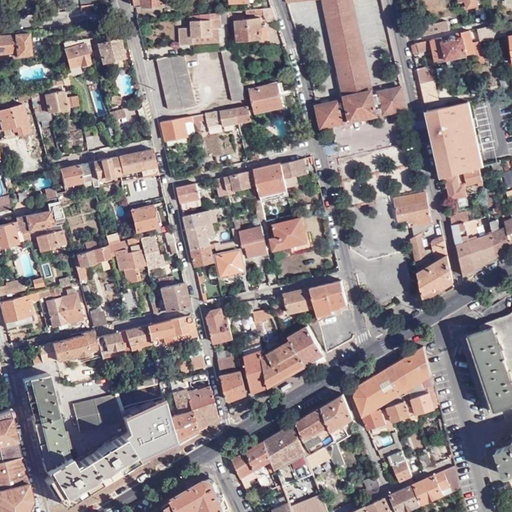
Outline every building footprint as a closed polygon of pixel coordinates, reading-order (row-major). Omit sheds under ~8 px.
[(0,0),(3,13),(11,12),(8,0),(0,0)] [(41,0),(43,11),(52,9),(50,0),(41,0)] [(327,0),(340,58),(337,60),(346,99),(314,106),(321,132),(409,113),(402,88),(373,94),(365,56),(362,54),(348,0),(327,0)] [(276,20),(272,7),(246,10),(247,15),(264,14),(268,20),(276,20)] [(228,17),(227,12),(220,13),(222,24),(230,23),(228,17)] [(220,13),(191,16),(192,28),(179,28),(180,44),(212,43),(212,29),(219,28),(222,28),(222,24),(220,13)] [(268,38),(266,22),(263,23),(262,17),(244,19),(244,15),(238,15),(238,19),(236,19),(238,41),(268,38)] [(421,27),(423,36),(449,30),(447,21),(421,27)] [(492,25),(478,28),(480,40),(507,34),(505,23),(492,25)] [(212,29),(212,43),(220,42),(219,28),(212,29)] [(469,30),(431,39),(433,49),(436,61),(447,59),(467,54),(474,53),(473,47),(472,42),(469,30)] [(0,54),(16,53),(16,57),(32,55),(30,33),(0,36),(0,54)] [(98,44),(104,63),(125,57),(120,37),(98,44)] [(54,42),(58,58),(63,57),(62,52),(65,51),(70,69),(81,66),(81,68),(92,65),(87,48),(92,47),(90,38),(54,42)] [(415,42),(412,45),(414,53),(433,49),(431,39),(415,42)] [(484,62),(481,46),(473,47),(474,53),(475,53),(477,63),(484,62)] [(246,98),(236,49),(222,50),(233,101),(246,98)] [(185,54),(157,57),(169,109),(195,103),(185,54)] [(447,59),(448,64),(449,67),(469,63),(467,54),(447,59)] [(431,65),(417,68),(425,103),(439,99),(436,86),(434,87),(433,81),(435,80),(431,65)] [(53,81),(61,78),(63,78),(61,71),(50,75),(53,81)] [(277,83),(251,90),(255,112),(282,106),(277,83)] [(30,91),(39,123),(49,120),(48,113),(45,95),(64,91),(63,85),(30,91)] [(45,95),(48,113),(68,109),(64,91),(45,95)] [(110,102),(120,103),(121,96),(111,95),(110,102)] [(73,108),(80,107),(78,96),(71,97),(73,108)] [(30,133),(23,105),(0,110),(0,125),(1,130),(11,127),(13,133),(16,132),(18,136),(30,133)] [(251,120),(248,105),(237,108),(239,122),(251,120)] [(109,111),(112,120),(125,116),(122,107),(109,111)] [(237,108),(192,116),(193,120),(196,135),(202,134),(200,121),(207,119),(208,127),(223,123),(223,126),(239,122),(237,108)] [(192,116),(161,122),(165,140),(187,136),(185,122),(193,120),(192,116)] [(495,117),(465,123),(473,159),(503,153),(502,150),(506,150),(505,141),(501,141),(495,117)] [(187,136),(196,135),(193,120),(185,122),(187,136)] [(85,131),(87,141),(94,140),(92,129),(85,131)] [(258,151),(267,148),(263,135),(255,137),(258,151)] [(260,157),(258,151),(255,137),(250,138),(251,145),(253,144),(255,154),(251,156),(252,159),(260,157)] [(153,149),(118,156),(121,173),(120,173),(122,180),(126,179),(125,172),(140,169),(157,165),(153,149)] [(88,162),(92,179),(94,186),(100,185),(98,180),(117,176),(112,157),(88,162)] [(304,157),(282,163),(285,178),(296,175),(308,172),(304,157)] [(453,165),(456,174),(471,169),(469,161),(453,165)] [(503,167),(501,161),(492,164),(494,170),(503,167)] [(88,162),(60,168),(64,185),(92,179),(88,162)] [(254,170),(257,182),(260,194),(286,188),(287,186),(285,178),(282,163),(277,164),(278,167),(273,168),(272,165),(254,170)] [(159,172),(157,165),(140,169),(143,176),(159,172)] [(456,174),(445,177),(450,200),(458,198),(460,207),(468,205),(464,185),(482,180),(480,167),(471,169),(456,174)] [(224,177),(228,193),(235,191),(234,189),(251,185),(250,184),(257,182),(254,170),(224,177)] [(0,193),(10,192),(6,180),(4,172),(0,173),(0,193)] [(285,178),(287,186),(299,184),(296,175),(285,178)] [(224,177),(215,179),(219,195),(228,193),(224,177)] [(202,204),(197,183),(177,187),(184,216),(190,214),(188,207),(202,204)] [(0,217),(0,218),(1,224),(17,220),(18,222),(20,231),(65,221),(55,186),(45,189),(48,201),(47,201),(49,209),(15,217),(14,214),(0,217)] [(426,190),(394,197),(399,220),(409,218),(410,225),(413,224),(416,236),(412,238),(412,247),(417,263),(428,258),(422,232),(433,224),(426,190)] [(146,192),(126,197),(128,205),(148,200),(146,192)] [(10,196),(0,196),(0,212),(11,211),(10,196)] [(266,218),(261,199),(256,200),(260,219),(266,218)] [(157,224),(151,204),(131,209),(137,230),(157,224)] [(186,228),(212,222),(216,221),(214,212),(219,211),(219,207),(210,209),(190,214),(184,216),(186,228)] [(466,212),(450,215),(452,225),(465,222),(468,221),(466,212)] [(511,246),(511,213),(511,214),(511,216),(511,221),(505,225),(507,229),(501,231),(498,220),(490,222),(493,237),(497,255),(511,246)] [(291,245),(307,240),(302,217),(276,224),(279,237),(272,238),(275,248),(291,245)] [(482,224),(481,218),(468,221),(465,222),(467,227),(482,224)] [(31,237),(29,232),(21,234),(21,233),(20,231),(18,222),(17,220),(1,224),(0,224),(0,244),(22,238),(22,239),(31,237)] [(212,222),(186,228),(192,249),(210,244),(208,236),(215,234),(212,222)] [(463,275),(476,268),(470,242),(467,227),(465,222),(452,225),(463,275)] [(262,224),(240,230),(243,245),(246,244),(249,256),(269,251),(262,224)] [(31,237),(34,251),(39,249),(39,250),(66,243),(62,228),(46,232),(45,228),(29,232),(31,237)] [(160,257),(155,234),(141,238),(144,247),(147,260),(160,257)] [(443,234),(432,239),(437,260),(419,271),(423,293),(424,298),(453,281),(443,234)] [(118,235),(108,238),(109,243),(120,241),(118,235)] [(476,268),(497,255),(493,237),(470,242),(476,268)] [(85,241),(86,249),(98,246),(96,238),(85,241)] [(107,244),(110,255),(117,254),(120,269),(125,268),(128,281),(140,279),(137,266),(148,265),(147,260),(144,247),(127,251),(125,239),(120,241),(109,243),(107,244)] [(311,240),(307,240),(291,245),(293,252),(313,247),(311,240)] [(221,241),(210,244),(212,251),(222,248),(221,241)] [(85,267),(111,260),(110,255),(107,244),(98,246),(86,249),(73,252),(80,278),(87,276),(85,267)] [(210,244),(192,249),(195,265),(214,261),(212,251),(210,244)] [(240,249),(218,254),(223,274),(244,268),(240,249)] [(147,260),(148,265),(148,266),(164,261),(163,256),(160,257),(147,260)] [(210,273),(197,277),(204,299),(217,295),(210,273)] [(40,275),(32,278),(34,286),(42,284),(40,275)] [(161,287),(176,283),(174,275),(158,278),(161,287)] [(68,276),(58,279),(60,286),(70,284),(68,276)] [(22,277),(3,282),(3,285),(0,285),(0,294),(25,288),(22,277)] [(242,280),(245,292),(252,290),(249,279),(242,280)] [(311,287),(316,306),(317,310),(318,317),(319,320),(329,316),(328,314),(334,313),(333,309),(348,305),(341,280),(311,287)] [(153,289),(159,312),(190,304),(185,281),(176,283),(161,287),(153,289)] [(83,287),(87,302),(92,301),(88,286),(83,287)] [(311,287),(284,293),(289,313),(316,306),(311,287)] [(54,327),(69,323),(81,320),(85,319),(77,292),(76,292),(75,288),(68,289),(69,294),(47,300),(54,327)] [(48,296),(46,290),(39,292),(40,298),(40,299),(48,296)] [(40,298),(39,292),(1,301),(6,320),(32,314),(33,313),(30,300),(40,298)] [(251,301),(245,302),(247,312),(253,311),(251,301)] [(234,337),(226,306),(212,310),(208,316),(214,343),(234,337)] [(267,308),(253,311),(257,330),(262,328),(259,319),(271,316),(267,308)] [(495,325),(511,318),(511,309),(509,312),(506,313),(478,323),(481,329),(483,329),(482,327),(494,323),(495,325)] [(308,312),(310,318),(318,317),(317,310),(308,312)] [(91,316),(94,328),(108,324),(104,312),(91,316)] [(32,314),(6,320),(8,328),(33,321),(32,314)] [(174,343),(198,337),(194,321),(190,322),(189,321),(189,318),(188,316),(169,321),(171,331),(174,343)] [(318,317),(310,318),(311,326),(313,326),(320,337),(318,337),(323,346),(326,345),(319,320),(318,317)] [(511,318),(495,325),(494,323),(482,327),(483,329),(481,329),(466,335),(491,411),(511,403),(511,318)] [(156,335),(171,331),(169,321),(147,326),(151,341),(152,341),(153,344),(155,345),(156,345),(158,343),(156,335)] [(308,325),(288,337),(290,341),(307,364),(325,353),(308,325)] [(151,341),(147,326),(138,328),(126,331),(127,335),(131,349),(132,351),(137,349),(137,347),(151,344),(151,341)] [(100,349),(96,338),(94,331),(81,333),(81,336),(52,343),(56,358),(57,360),(100,349)] [(124,348),(120,332),(96,338),(100,349),(104,360),(114,358),(113,350),(123,348),(124,348)] [(261,348),(260,339),(248,343),(249,345),(251,351),(261,348)] [(42,362),(56,358),(52,343),(52,341),(37,344),(42,362)] [(263,354),(270,385),(307,364),(290,341),(263,354)] [(42,362),(37,344),(30,346),(35,364),(42,362)] [(251,351),(249,345),(243,347),(254,391),(270,385),(263,354),(261,348),(251,351)] [(161,382),(171,379),(170,374),(168,374),(160,346),(152,348),(159,376),(161,382)] [(422,379),(432,373),(425,346),(400,360),(414,384),(422,379)] [(124,351),(123,348),(113,350),(114,358),(130,354),(128,349),(124,351)] [(236,348),(216,353),(218,360),(238,355),(236,348)] [(204,366),(202,354),(190,356),(194,368),(204,366)] [(238,355),(218,360),(220,370),(240,365),(238,355)] [(181,371),(188,370),(185,360),(179,361),(181,371)] [(414,384),(400,360),(358,385),(355,394),(363,414),(409,387),(414,384)] [(242,370),(221,375),(226,399),(231,400),(248,394),(242,370)] [(45,477),(61,504),(138,458),(137,457),(124,435),(123,434),(74,463),(68,454),(49,372),(23,378),(44,469),(48,475),(45,477)] [(143,386),(161,382),(159,376),(141,381),(143,386)] [(172,383),(174,391),(186,387),(183,377),(171,379),(172,383)] [(425,388),(422,379),(414,384),(409,387),(410,393),(425,388)] [(143,386),(141,381),(129,384),(131,389),(143,386)] [(423,410),(434,406),(433,405),(439,403),(434,384),(429,386),(427,387),(429,391),(420,394),(420,396),(423,410)] [(197,428),(217,417),(209,386),(187,392),(197,428)] [(169,417),(176,439),(197,428),(187,392),(186,387),(174,391),(180,413),(169,417)] [(140,458),(176,439),(169,417),(165,404),(163,391),(158,393),(164,414),(145,421),(131,427),(140,456),(140,458)] [(125,419),(115,393),(74,402),(80,430),(125,419)] [(345,393),(323,406),(332,431),(354,418),(345,393)] [(420,394),(410,398),(412,404),(415,412),(423,410),(420,396),(420,394)] [(405,399),(386,406),(388,410),(392,421),(410,414),(407,406),(405,399)] [(394,426),(394,425),(392,421),(388,410),(386,406),(386,404),(363,414),(369,428),(384,422),(388,429),(394,426)] [(323,406),(294,423),(307,455),(325,446),(330,455),(338,468),(346,464),(339,447),(335,438),(332,431),(323,406)] [(0,511),(33,511),(37,505),(14,411),(0,415),(0,511)] [(440,423),(444,436),(448,435),(443,418),(438,419),(439,424),(440,423)] [(266,440),(273,458),(277,466),(277,467),(291,459),(298,479),(313,472),(311,466),(307,455),(294,423),(266,440)] [(340,436),(335,438),(339,447),(344,445),(340,436)] [(248,450),(260,477),(263,484),(271,480),(267,472),(270,471),(266,462),(273,458),(266,440),(248,450)] [(380,449),(383,457),(390,454),(403,449),(400,440),(380,449)] [(438,444),(442,459),(453,456),(449,441),(438,444)] [(506,474),(511,472),(511,443),(499,448),(506,474)] [(325,446),(307,455),(311,466),(330,455),(325,446)] [(412,474),(403,449),(390,454),(400,480),(412,474)] [(486,450),(487,468),(499,467),(497,449),(486,450)] [(252,481),(260,477),(248,450),(234,458),(249,492),(256,489),(252,481)] [(418,455),(422,468),(431,465),(427,452),(418,455)] [(291,459),(277,467),(283,483),(284,484),(298,479),(291,459)] [(461,488),(455,465),(412,485),(420,505),(440,496),(438,491),(452,485),(454,491),(461,488)] [(273,469),(280,485),(283,483),(277,467),(277,466),(273,469)] [(381,483),(377,475),(365,481),(368,488),(364,490),(366,496),(379,490),(381,483)] [(205,511),(221,511),(227,510),(215,479),(211,476),(207,478),(173,496),(175,499),(182,511),(194,511),(204,509),(205,511)] [(416,506),(420,505),(412,485),(408,487),(416,506)] [(441,497),(454,491),(452,485),(438,491),(440,496),(441,497)] [(398,511),(403,511),(416,506),(408,487),(390,495),(398,511)] [(391,511),(384,497),(382,498),(366,506),(368,511),(391,511)] [(182,511),(175,499),(167,504),(169,508),(163,511),(182,511)] [(274,508),(276,511),(295,511),(291,501),(274,508)]
